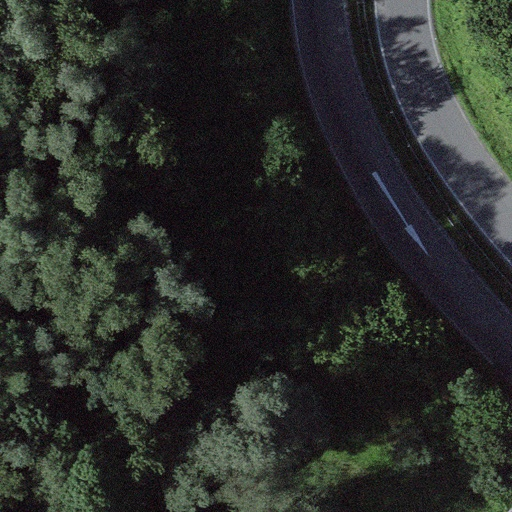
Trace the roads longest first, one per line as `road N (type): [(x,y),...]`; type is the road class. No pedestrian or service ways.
road 1 (motorway): [(327,0),(344,91),(382,185),(511,338)]
road 2 (motorway): [(511,209),(425,68),(411,0)]
